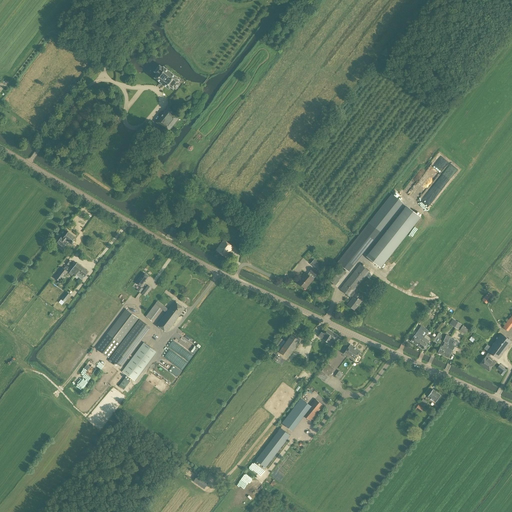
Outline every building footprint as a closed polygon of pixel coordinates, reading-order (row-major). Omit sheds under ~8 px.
[(163,67),(160,65),(154,72),(157,74),(155,77),(160,81),(164,85),(165,85),(170,88),(171,87),(174,89),(175,87),(176,89),(181,83),(179,82),(180,80),(177,78),(178,77),(164,66),(163,67)] [(180,116),(168,107),(168,108),(164,112),(160,117),(157,122),(168,131),(180,116)] [(390,213),(400,202),(392,194),(381,205),(390,213)] [(369,223),(351,246),(360,253),(378,230),(390,215),(381,209),(369,223)] [(381,268),(420,217),(410,209),(370,259),(381,268)] [(75,237),(67,231),(63,237),(64,237),(63,238),(61,237),(57,242),(64,247),(68,242),(67,242),(68,240),(72,244),(74,243),(75,242),(74,240),(73,240),(75,237)] [(226,256),(234,246),(224,240),(217,250),(226,256)] [(310,264),(320,272),(324,267),(314,259),(310,264)] [(79,272),(83,267),(77,263),(69,273),(72,276),(74,273),(76,275),(79,272)] [(354,291),(369,271),(360,264),(340,289),(349,297),(350,296),(353,298),(350,302),(351,303),(349,306),(354,310),(362,301),(358,299),(360,296),(357,293),(356,293),(354,291)] [(64,269),(62,268),(55,277),(59,281),(57,283),(59,284),(61,282),(60,281),(68,271),(66,270),(68,268),(65,267),(64,269)] [(79,272),(77,275),(82,279),(85,276),(85,277),(89,272),(83,267),(79,272)] [(313,278),(315,277),(319,273),(313,268),(309,272),(308,274),(306,272),(297,282),(306,289),(314,279),(313,278)] [(143,273),(136,283),(141,286),(148,276),(143,273)] [(334,276),(330,281),(335,285),(339,280),(334,276)] [(491,296),(493,294),(489,291),(482,300),(487,304),(490,299),(492,300),(493,298),(491,296)] [(71,295),(67,292),(61,299),(65,302),(71,295)] [(169,310),(157,301),(146,316),(149,319),(159,307),(167,313),(157,325),(167,332),(185,308),(175,301),(169,310)] [(120,344),(139,318),(126,309),(108,334),(120,344)] [(147,325),(140,319),(116,351),(123,357),(147,325)] [(450,325),(456,328),(459,323),(454,319),(450,325)] [(441,322),(436,329),(439,332),(445,325),(441,322)] [(461,329),(460,330),(465,333),(468,329),(463,326),(463,325),(459,323),(456,328),(458,330),(459,328),(461,329)] [(326,340),(332,331),(326,327),(323,333),(322,332),(319,336),(324,339),(326,340)] [(422,329),(419,333),(417,337),(415,335),(411,341),(418,346),(426,335),(429,331),(426,329),(425,331),(422,329)] [(338,336),(332,331),(326,340),(332,344),(338,336)] [(173,350),(167,360),(182,371),(201,345),(183,332),(181,335),(178,332),(170,342),(174,345),(171,349),(173,350)] [(286,341),(279,351),(288,358),(296,347),(297,348),(300,343),(299,342),(301,340),(292,333),(286,341)] [(433,341),(438,344),(441,337),(441,334),(439,333),(437,335),(437,336),(433,341)] [(445,342),(443,346),(441,345),(438,353),(442,355),(446,347),(449,339),(450,336),(446,334),(443,341),(445,342)] [(498,359),(511,341),(502,334),(489,351),(489,352),(488,353),(489,353),(487,356),(487,355),(480,364),(489,371),(496,362),(489,357),(491,353),(498,359)] [(431,338),(426,335),(418,346),(424,349),(427,344),(431,338)] [(448,358),(452,350),(449,349),(451,344),(453,340),(449,339),(446,347),(442,355),(448,358)] [(144,342),(122,372),(135,381),(156,352),(144,342)] [(344,353),(348,356),(349,354),(351,356),(356,348),(350,344),(344,353)] [(360,351),(356,348),(351,356),(349,354),(348,356),(354,360),(354,362),(356,363),(359,362),(363,357),(362,357),(363,355),(359,353),(360,351)] [(277,354),(273,359),(278,363),(282,358),(277,354)] [(328,376),(334,368),(327,363),(322,371),(328,376)] [(506,369),(499,365),(496,369),(500,371),(499,373),(502,375),(506,369)] [(172,383),(176,377),(167,371),(165,374),(167,375),(165,378),(172,383)] [(123,377),(118,386),(124,389),(129,381),(123,377)] [(432,401),(433,400),(436,402),(441,395),(433,389),(428,396),(432,399),(431,400),(432,401)] [(311,421),(323,405),(315,399),(303,414),(311,421)] [(418,405),(415,409),(421,413),(424,408),(418,405)] [(281,428),(256,460),(266,468),(291,435),(281,428)] [(245,473),(241,478),(246,483),(251,478),(245,473)] [(198,475),(193,481),(204,489),(209,482),(198,475)]
